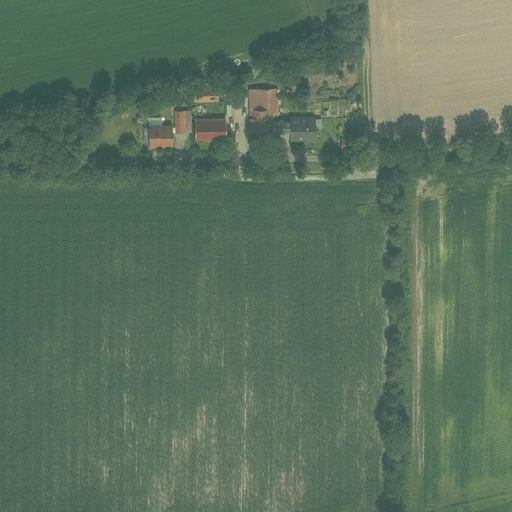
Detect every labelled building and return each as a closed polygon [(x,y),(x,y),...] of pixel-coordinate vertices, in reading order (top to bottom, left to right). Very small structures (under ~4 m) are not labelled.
[(277,89),(249,90),(250,117),(277,116),(277,89)] [(219,101),(218,91),(194,91),(195,102),(219,101)] [(192,111),(175,111),(176,132),(192,132),(192,111)] [(316,118),(291,118),(291,121),(291,132),(291,141),(316,141),(316,118)] [(225,120),(196,121),(197,141),(226,140),(225,120)] [(291,121),(273,122),(273,132),(291,132),(291,121)] [(173,128),(150,128),(150,148),(173,147),(173,128)]
